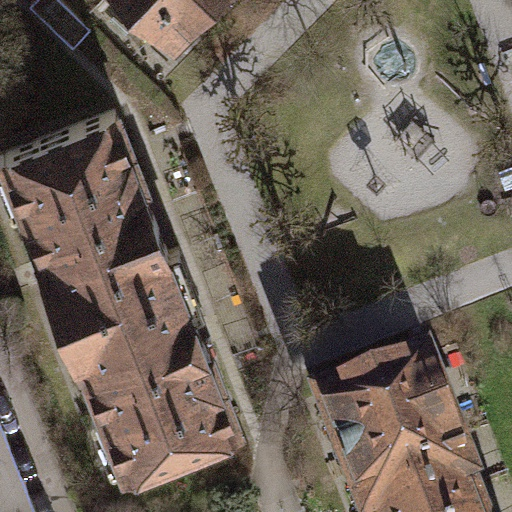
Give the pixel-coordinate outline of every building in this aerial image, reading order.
[(63,0),(30,0),(28,2),(71,45),(90,26),(63,0)] [(146,0),(172,25),(197,0),(146,0)] [(27,203),(47,254),(154,212),(111,108),(0,152),(0,182),(11,209),(27,203)] [(81,358),(88,355),(193,314),(190,305),(200,301),(178,245),(168,249),(154,212),(47,254),(41,256),(81,358)] [(91,412),(112,465),(234,417),(193,314),(88,355),(108,406),(91,412)] [(385,351),(437,337),(432,316),(380,330),(385,351)] [(317,406),(358,511),(392,511),(468,482),(422,365),(317,406)] [(392,511),(479,511),(468,482),(392,511)]
